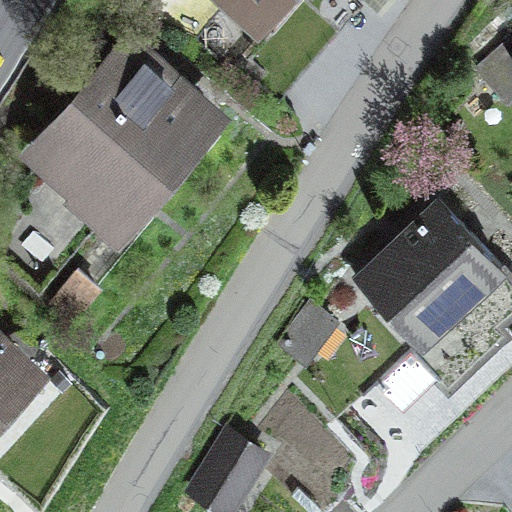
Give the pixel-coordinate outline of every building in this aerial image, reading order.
[(328,19),(305,0),(282,0),(231,62),(276,100),(338,27),(328,19)] [(270,0),(305,0),(328,19),(344,0),(236,0),(256,17),(270,0)] [(511,37),(477,68),(506,101),(511,95),(511,37)] [(75,187),(112,219),(205,111),(132,48),(46,149),(82,180),(75,187)] [(511,275),(438,198),(356,277),(380,302),(326,354),(421,452),(511,363),(511,330),(502,320),(511,310),(511,275)] [(0,400),(29,369),(0,341),(0,400)] [(230,430),(193,489),(226,510),(263,451),(230,430)]
